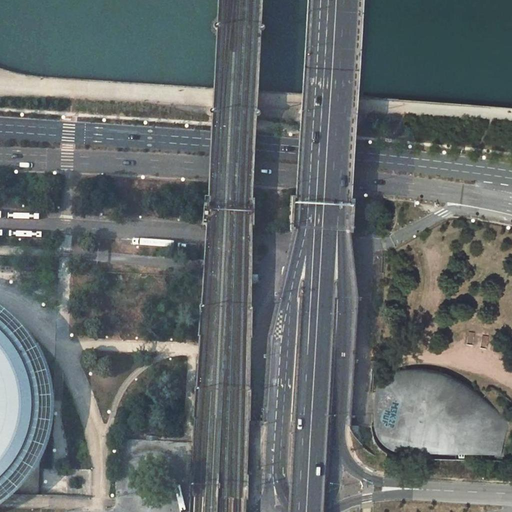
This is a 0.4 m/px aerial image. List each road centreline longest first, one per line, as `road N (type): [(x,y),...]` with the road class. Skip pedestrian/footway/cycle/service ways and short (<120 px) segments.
road 1 (primary): [(0,156),(375,182),(511,204)]
road 2 (primary): [(511,175),(0,127)]
road 3 (primary): [(311,214),(289,337),(282,475),(295,511)]
road 4 (primary): [(313,511),(335,214)]
road 5 (primary): [(311,214),(298,511)]
road 6 (primary): [(338,449),(346,278),(335,214)]
road 7 (primary): [(322,0),(311,214)]
road 8 (primary): [(335,214),(345,0)]
